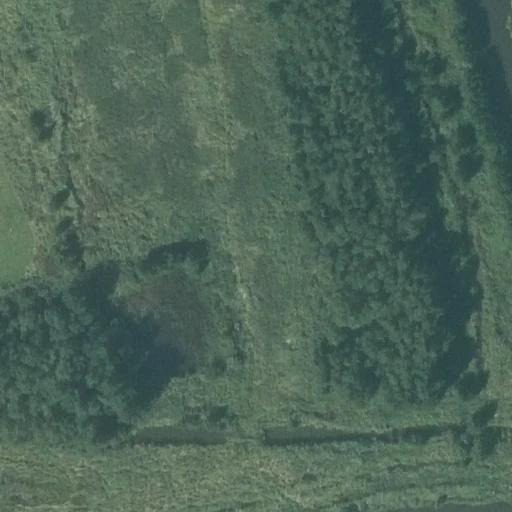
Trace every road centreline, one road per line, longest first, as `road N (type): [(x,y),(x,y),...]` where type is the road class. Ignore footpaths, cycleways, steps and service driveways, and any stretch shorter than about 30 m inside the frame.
road 1 (track): [(278,511),(269,477),(249,466),(235,210),(198,0)]
road 2 (track): [(282,510),(335,496),(511,486)]
